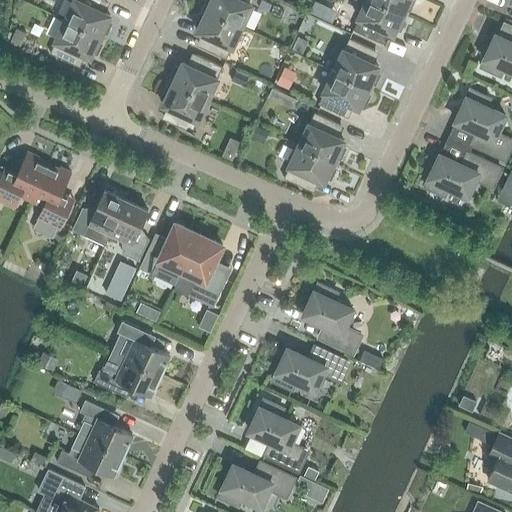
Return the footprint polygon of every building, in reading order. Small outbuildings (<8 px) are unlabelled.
[(104,39),(111,23),(107,21),(110,15),(101,11),(106,0),(73,0),(64,20),(104,39)] [(242,27),(252,5),(251,5),(253,0),(205,0),(202,8),(242,27)] [(262,0),(261,0),(258,8),(268,12),(272,4),(262,0)] [(400,31),(407,15),(374,0),(365,0),(357,18),(358,18),(353,30),(379,42),(384,30),(393,34),(396,29),(400,31)] [(374,0),(407,15),(414,0),(374,0)] [(311,15),(324,21),(330,8),(317,2),(311,15)] [(232,48),(242,27),(202,8),(195,24),(199,26),(196,31),(205,35),(200,47),(226,59),(231,47),(232,48)] [(97,54),(104,39),(64,20),(54,41),(55,41),(50,53),(76,65),(81,54),(90,58),(92,52),(97,54)] [(24,32),(15,28),(9,41),(18,45),(24,32)] [(511,42),(495,34),(488,51),(487,51),(480,67),(487,70),(487,69),(500,75),(503,68),(511,71),(511,42)] [(302,54),(307,41),(297,37),(292,49),(302,54)] [(372,89),(380,74),(375,72),(378,66),(370,62),(375,50),(349,38),(343,50),(343,49),(333,71),(372,89)] [(207,100),(217,79),(217,78),(222,67),(196,55),(191,66),(182,62),(179,68),(175,66),(168,82),(207,100)] [(289,89),(296,73),(284,68),(277,83),(289,89)] [(247,76),(235,70),(230,81),(242,87),(247,76)] [(365,105),(372,89),(333,71),(323,92),(324,92),(318,104),(344,116),(350,104),(358,108),(361,103),(365,105)] [(197,121),(207,100),(168,82),(160,97),(165,99),(162,105),(171,109),(165,120),(191,132),(197,121)] [(267,97),(281,103),(285,94),(272,87),(267,97)] [(477,93),(477,92),(470,89),(462,105),(463,105),(455,121),(476,131),(471,143),(505,159),(511,142),(511,140),(496,133),(505,115),(485,106),(489,98),(477,93)] [(338,163),(345,148),(341,146),(343,140),(335,136),(340,125),(314,112),(309,124),(308,124),(298,144),(338,163)] [(263,143),(269,132),(256,125),(250,137),(263,143)] [(330,179),(338,163),(298,144),(288,166),(289,167),(283,178),(309,190),(315,179),(323,183),(326,177),(330,179)] [(0,175),(0,200),(13,207),(19,195),(31,201),(48,164),(37,159),(38,157),(27,152),(18,171),(6,165),(1,176),(0,175)] [(492,186),(500,168),(467,152),(461,164),(440,154),(432,170),(431,170),(424,186),(431,190),(432,189),(444,195),(447,187),(467,196),(475,179),(492,186)] [(71,172),(60,167),(59,169),(48,164),(31,201),(43,206),(38,218),(60,228),(70,207),(57,201),(71,172)] [(511,198),(511,165),(501,195),(511,198)] [(110,234),(126,200),(104,190),(94,212),(82,207),(72,230),(83,235),(88,224),(110,234)] [(138,233),(148,210),(126,200),(110,234),(122,240),(121,242),(122,253),(139,261),(149,238),(138,233)] [(151,242),(139,268),(175,285),(199,234),(175,223),(168,239),(163,248),(151,242)] [(175,285),(173,288),(213,307),(227,278),(210,270),(215,260),(222,245),(199,234),(175,285)] [(120,261),(115,272),(121,274),(131,279),(136,268),(120,261)] [(344,327),(353,309),(333,300),(337,292),(324,287),(325,286),(317,282),(310,299),(303,315),(324,325),(319,337),(352,353),(361,334),(344,327)] [(159,312),(147,306),(143,316),(155,321),(159,312)] [(170,355),(146,344),(135,339),(140,328),(122,320),(117,330),(123,333),(113,353),(161,375),(166,363),(170,355)] [(340,380),(348,362),(314,346),(309,358),(287,348),(280,364),(279,364),(272,380),(279,384),(279,383),(292,389),(295,381),(315,390),(323,372),(340,380)] [(377,370),(383,358),(364,349),(358,361),(377,370)] [(37,363),(53,370),(58,359),(42,352),(37,363)] [(155,388),(161,375),(113,353),(108,364),(104,362),(100,371),(99,370),(93,381),(124,396),(129,385),(151,395),(154,387),(155,388)] [(380,385),(385,374),(357,360),(352,372),(380,385)] [(80,390),(65,383),(59,395),(74,403),(80,390)] [(472,411),(477,402),(463,395),(458,405),(472,411)] [(298,469),(307,450),(290,443),(299,425),(279,416),(282,408),(270,403),(271,402),(263,399),(256,415),(249,431),(270,441),(265,453),(298,469)] [(78,434),(123,455),(129,443),(129,442),(132,435),(109,424),(113,413),(85,400),(79,411),(85,414),(81,422),(83,423),(78,434)] [(511,437),(509,436),(499,431),(488,455),(497,459),(488,479),(511,490),(511,437)] [(118,467),(123,455),(78,434),(69,453),(62,450),(56,461),(85,475),(90,464),(114,475),(117,467),(118,467)] [(45,457),(33,451),(29,459),(41,465),(45,457)] [(285,496),(294,478),(260,462),(255,474),(233,464),(226,480),(225,480),(218,496),(225,500),(225,499),(237,505),(241,497),(261,506),(269,488),(285,496)] [(318,471),(306,465),(302,475),(313,481),(318,471)] [(35,511),(36,511),(97,511),(99,509),(78,499),(85,486),(48,469),(38,490),(43,493),(35,511)] [(501,511),(478,501),(472,511),(501,511)]
